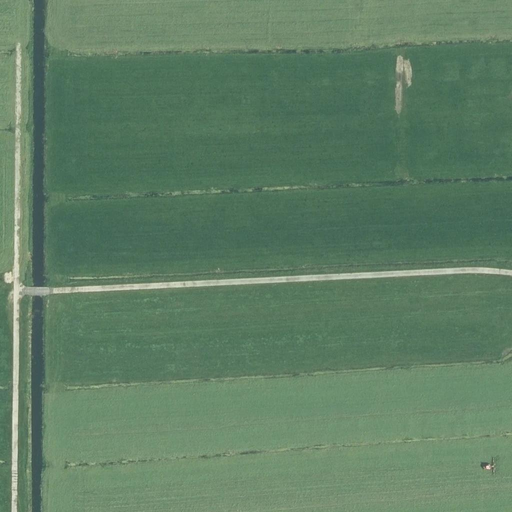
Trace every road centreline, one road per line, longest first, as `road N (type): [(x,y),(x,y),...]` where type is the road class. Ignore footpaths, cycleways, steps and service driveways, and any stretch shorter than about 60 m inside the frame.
road 1 (track): [(511,272),(17,290)]
road 2 (track): [(17,290),(18,43)]
road 3 (track): [(17,290),(14,511)]
